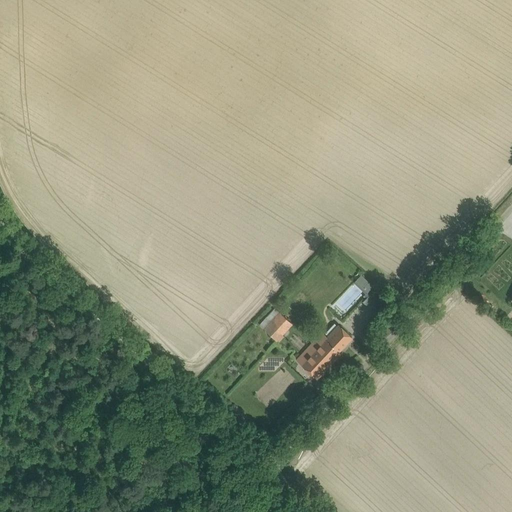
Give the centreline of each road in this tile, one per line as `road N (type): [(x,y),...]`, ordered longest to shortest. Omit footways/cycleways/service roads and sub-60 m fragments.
road 1 (unclassified): [(263,470),(0,221)]
road 2 (unclassified): [(263,470),(511,211)]
